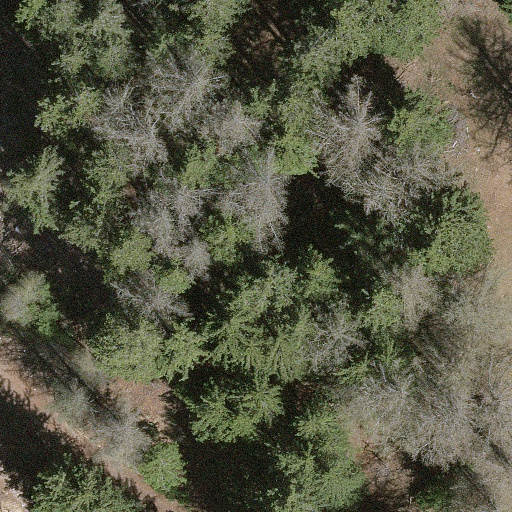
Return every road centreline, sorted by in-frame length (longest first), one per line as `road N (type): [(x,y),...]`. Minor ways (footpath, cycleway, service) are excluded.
road 1 (track): [(1,0),(0,452),(28,511)]
road 2 (track): [(147,511),(0,357)]
